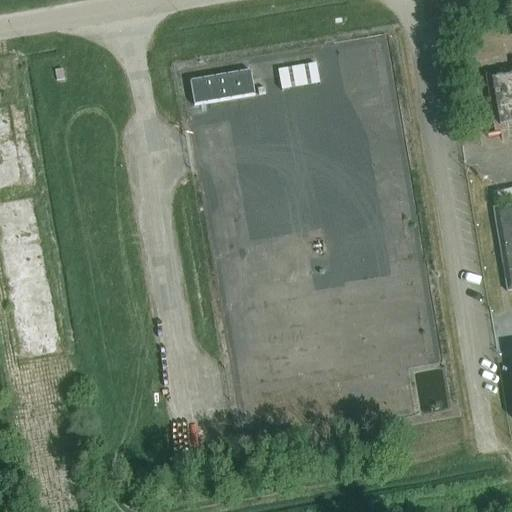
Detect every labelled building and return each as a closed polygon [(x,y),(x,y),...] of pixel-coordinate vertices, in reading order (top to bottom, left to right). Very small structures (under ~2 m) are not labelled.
[(319,62),(282,68),(285,89),(323,83),(319,62)] [(195,107),(254,96),(250,72),(191,83),(195,107)] [(511,74),(495,77),(503,126),(511,124),(511,74)] [(496,205),(511,202),(511,190),(494,194),(496,205)] [(38,196),(0,202),(0,228),(23,361),(65,354),(38,196)] [(511,292),(511,207),(493,210),(507,293),(511,292)] [(84,511),(67,411),(24,418),(40,511),(84,511)]
